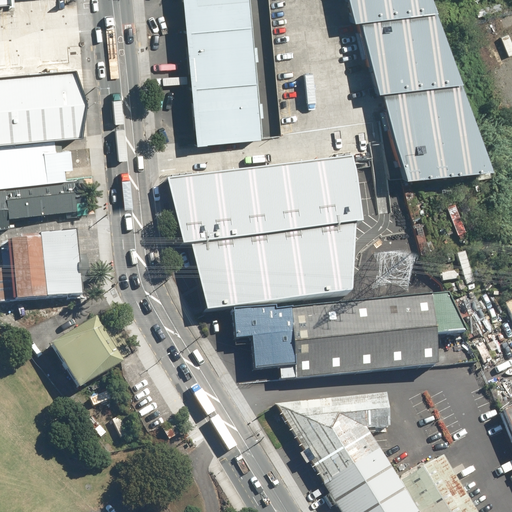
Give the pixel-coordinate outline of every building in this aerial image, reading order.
[(255,137),(243,0),(182,0),(195,143),(255,137)] [(398,178),(483,168),(423,0),(342,0),(347,20),(353,20),(372,92),(377,92),(398,178)] [(72,67),(0,73),(0,142),(80,136),(86,102),(72,67)] [(0,144),(0,185),(64,179),(60,139),(0,144)] [(229,309),(290,302),(286,266),(357,259),(345,159),(176,174),(188,277),(213,275),(218,309),(229,309)] [(64,179),(0,185),(0,227),(74,220),(70,179),(64,179)] [(465,234),(456,204),(448,206),(458,236),(465,234)] [(13,301),(81,295),(74,231),(7,238),(13,301)] [(480,287),(464,253),(456,257),(472,291),(480,287)] [(458,271),(440,273),(441,282),(458,280),(458,271)] [(430,336),(462,333),(443,296),(270,312),(270,308),(229,309),(232,339),(247,339),(251,371),(291,368),(292,379),(433,366),(430,336)] [(75,390),(121,363),(94,318),(48,345),(75,390)] [(245,371),(245,349),(235,349),(235,371),(245,371)] [(176,418),(139,353),(112,368),(150,434),(162,428),(169,440),(177,435),(169,422),(176,418)] [(413,511),(362,430),(387,428),(383,395),(273,404),(337,511),(413,511)] [(511,441),(511,407),(500,412),(511,441)] [(416,511),(474,511),(440,456),(398,482),(416,511)]
